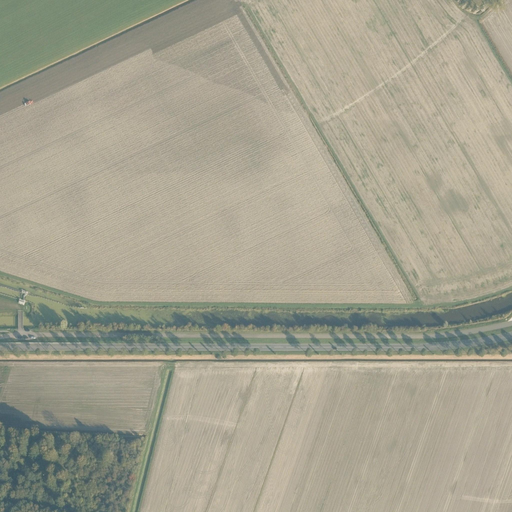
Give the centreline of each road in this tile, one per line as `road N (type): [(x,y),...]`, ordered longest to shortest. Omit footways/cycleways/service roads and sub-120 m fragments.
road 1 (unclassified): [(511,323),(428,336),(0,337)]
road 2 (primary): [(511,335),(423,347),(0,347)]
